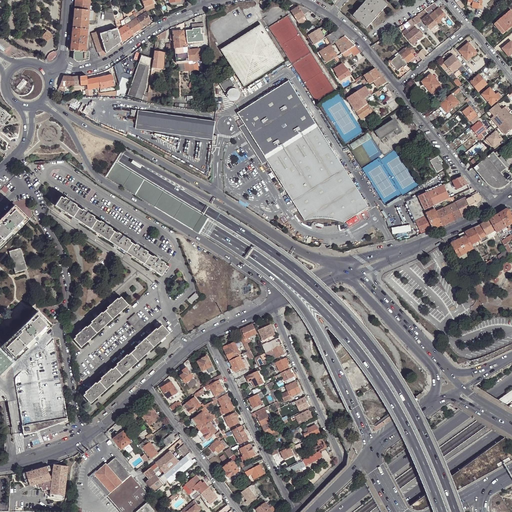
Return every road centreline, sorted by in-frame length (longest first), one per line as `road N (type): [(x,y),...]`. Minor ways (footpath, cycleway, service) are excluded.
road 1 (motorway): [(454,511),(406,397),(347,317),(281,256),(119,154)]
road 2 (motorway): [(247,252),(318,305),(362,353),(421,458),(440,511)]
road 3 (residential): [(35,130),(226,255),(278,300)]
road 4 (motorway): [(0,99),(247,252)]
road 5 (tertiary): [(271,234),(215,194),(81,128),(44,95)]
road 6 (residential): [(270,305),(341,459),(294,509)]
road 7 (motorway): [(247,252),(310,316),(371,451)]
road 8 (trunk): [(511,380),(338,511)]
road 9 (residential): [(294,509),(207,336)]
road 10 (motorway): [(271,234),(119,154)]
road 11 (residential): [(147,385),(82,439),(0,467)]
road 12 (primary): [(350,274),(435,372),(429,406)]
road 13 (primary): [(460,382),(367,280),(350,274)]
road 14 (residential): [(147,385),(238,511)]
road 15 (residential): [(496,205),(397,87)]
road 16 (residential): [(60,64),(107,61),(194,8)]
road 17 (trunk): [(391,511),(511,423)]
road 18 (motorway): [(119,154),(0,79)]
